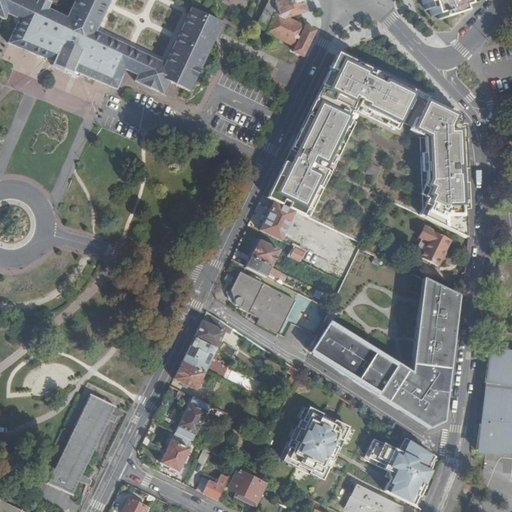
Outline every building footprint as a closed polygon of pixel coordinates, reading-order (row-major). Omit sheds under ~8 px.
[(31,0),(0,0),(0,17),(5,19),(7,13),(17,18),(8,40),(7,42),(53,61),(51,65),(73,74),(74,71),(117,89),(125,69),(137,74),(134,81),(167,96),(172,83),(183,88),(190,92),(217,34),(223,22),(191,7),(190,8),(177,35),(164,62),(131,47),(96,31),(110,0),(74,0),(67,17),(60,14),(31,0)] [(251,27),(270,37),(270,39),(289,49),(287,53),(298,58),(310,32),(300,26),(300,28),(282,19),(301,12),(297,0),(262,0),(264,1),(251,27)] [(437,19),(456,14),(455,9),(469,5),(466,0),(421,0),(423,5),(427,4),(431,17),(436,15),(437,19)] [(261,190),(305,210),(344,116),(387,135),(414,88),(330,49),(261,190)] [(459,116),(416,93),(395,134),(402,136),(407,218),(463,246),(459,116)] [(233,171),(241,175),(245,166),(237,162),(235,166),(233,171)] [(294,212),(272,202),(267,213),(259,230),(280,240),(284,232),(292,236),(296,228),(288,224),(294,212)] [(441,270),(453,243),(429,232),(423,243),(431,246),(424,262),(441,270)] [(256,239),(248,256),(251,257),(271,267),(280,251),(256,239)] [(304,252),(300,250),(294,247),(290,256),(300,261),(304,252)] [(386,267),(356,253),(349,269),(359,274),(355,281),(376,290),(386,267)] [(251,257),(246,266),(267,277),(269,273),(279,278),(282,273),(271,267),(251,257)] [(233,289),(233,290),(229,290),(231,298),(234,297),(236,301),(235,302),(236,304),(237,306),(241,308),(240,309),(260,319),(258,324),(279,335),(296,301),(240,274),(233,289)] [(455,289),(417,274),(407,363),(320,318),(297,351),(428,421),(439,416),(455,289)] [(511,326),(511,301),(504,300),(501,325),(511,326)] [(208,323),(201,320),(193,336),(215,348),(223,331),(229,334),(231,329),(211,316),(208,323)] [(215,348),(193,336),(181,361),(203,372),(215,348)] [(472,450),(511,454),(511,351),(487,347),(482,382),(476,424),(472,450)] [(203,372),(181,361),(172,378),(195,390),(203,372)] [(83,475),(110,422),(116,425),(119,419),(113,416),(117,408),(92,395),(47,484),(73,497),(80,483),(90,487),(93,482),(83,475)] [(208,405),(191,397),(174,432),(191,440),(208,405)] [(288,447),(282,460),(296,467),(297,464),(309,470),(308,473),(322,480),(329,466),(330,467),(334,460),(331,459),(337,446),(340,448),(343,440),(342,440),(348,427),(334,420),(333,422),(321,416),(322,414),(308,407),(301,420),(300,419),(296,426),(299,428),(293,440),(291,439),(287,446),(288,447)] [(191,440),(174,432),(159,462),(176,471),(191,441),(191,440)] [(390,478),(384,491),(414,506),(424,484),(425,484),(430,471),(426,469),(433,456),(407,440),(401,452),(394,449),(392,450),(391,448),(373,439),(368,448),(371,450),(368,457),(384,465),(383,468),(388,471),(385,475),(390,478)] [(244,458),(241,464),(265,476),(267,471),(258,467),(258,465),(244,458)] [(235,496),(254,505),(265,484),(237,470),(228,488),(237,493),(235,496)] [(190,488),(195,490),(216,500),(222,488),(196,475),(190,488)] [(344,509),(350,511),(377,511),(379,509),(383,511),(399,511),(402,507),(357,484),(344,509)] [(149,511),(150,510),(130,499),(124,511),(149,511)] [(0,511),(20,511),(0,501),(0,511)]
